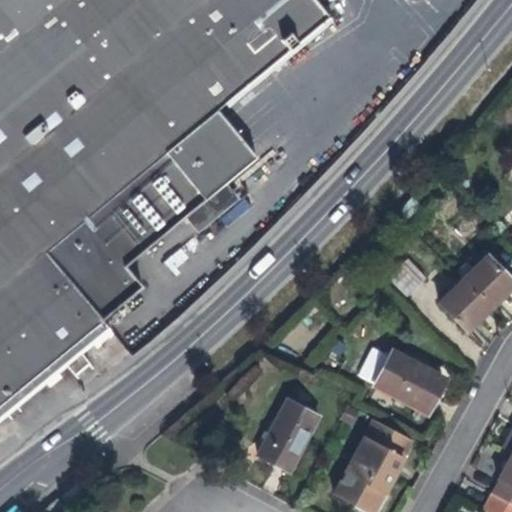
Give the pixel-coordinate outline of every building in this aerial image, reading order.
[(0,0),(0,406),(60,357),(73,372),(88,359),(75,344),(104,321),(113,313),(60,248),(333,20),(316,0),(0,0)] [(511,281),(484,255),(461,278),(490,306),(502,294),(511,284),(511,281)] [(406,256),(386,276),(388,278),(405,294),(425,276),(408,259),(406,256)] [(476,320),(490,306),(461,278),(437,302),(465,330),(476,320)] [(434,392),(442,378),(392,351),(374,384),(424,411),(434,392)] [(316,415),(284,399),(256,452),(274,461),(288,469),(316,415)] [(371,511),(410,439),(371,417),(332,492),(346,499),(370,511),(371,511)] [(511,453),(507,451),(498,468),(494,476),(497,478),(490,492),(511,503),(511,453)] [(481,509),(486,511),(511,511),(511,503),(490,492),(481,509)]
